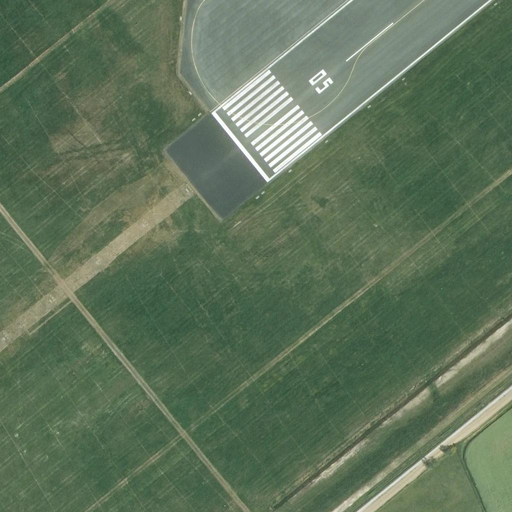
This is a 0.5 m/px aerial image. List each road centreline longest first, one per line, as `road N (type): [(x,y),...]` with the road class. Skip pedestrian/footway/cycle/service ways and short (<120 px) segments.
road 1 (track): [(0,206),(250,511)]
road 2 (track): [(367,511),(511,395)]
